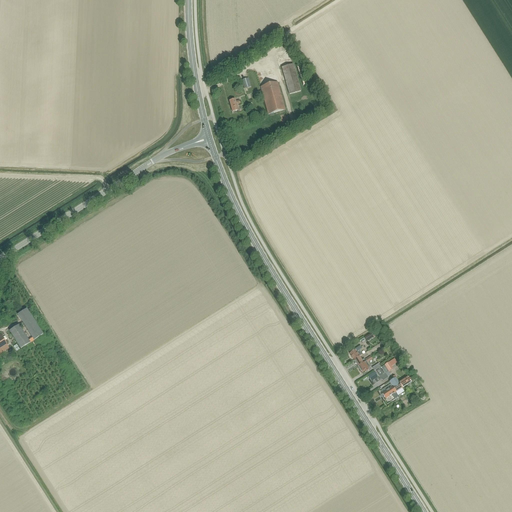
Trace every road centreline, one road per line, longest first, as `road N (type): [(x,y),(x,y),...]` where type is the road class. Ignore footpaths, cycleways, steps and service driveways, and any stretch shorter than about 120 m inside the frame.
road 1 (secondary): [(423,511),(254,242),(210,141)]
road 2 (unclassified): [(0,258),(194,143)]
